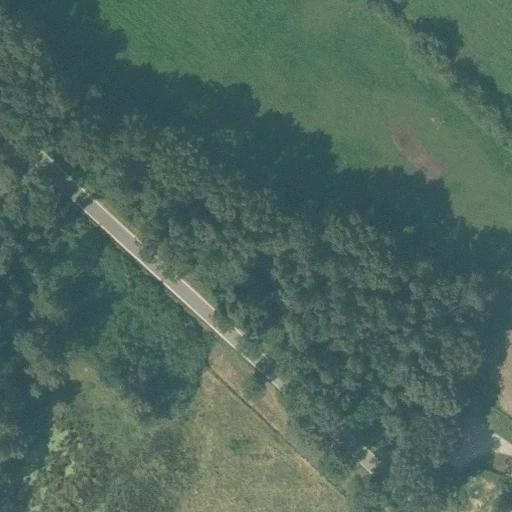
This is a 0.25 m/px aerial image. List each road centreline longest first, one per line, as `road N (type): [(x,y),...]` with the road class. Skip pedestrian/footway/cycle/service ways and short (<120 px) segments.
road 1 (unclassified): [(0,130),(299,396),(411,511)]
road 2 (unknown): [(449,511),(467,420),(490,411),(511,428)]
